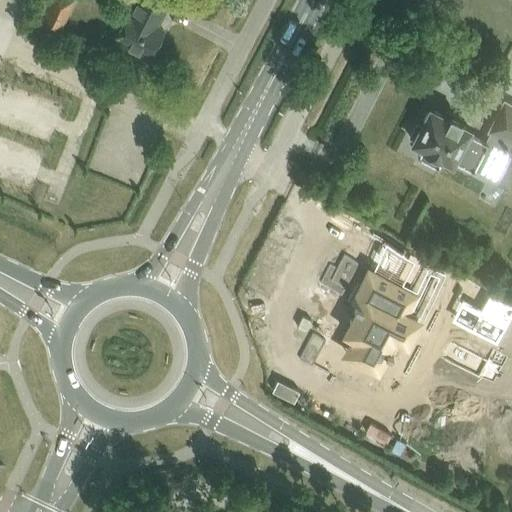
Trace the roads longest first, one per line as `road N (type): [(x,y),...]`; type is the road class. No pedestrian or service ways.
road 1 (unclassified): [(235,152),(274,165),(354,0)]
road 2 (unknown): [(205,121),(0,37)]
road 3 (unclassified): [(268,0),(186,158)]
road 4 (primary): [(235,152),(312,0)]
road 5 (secondary): [(167,410),(311,459)]
road 6 (secondary): [(311,459),(284,428),(197,363)]
